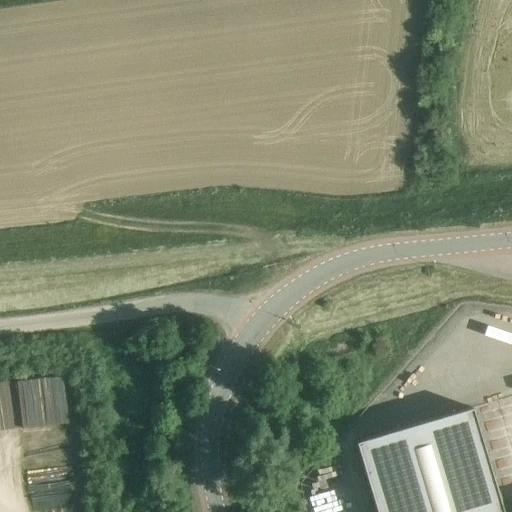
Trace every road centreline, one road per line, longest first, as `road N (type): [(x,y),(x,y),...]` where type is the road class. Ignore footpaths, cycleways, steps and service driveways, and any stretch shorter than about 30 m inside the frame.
road 1 (residential): [(511,240),(392,252),(338,267),(290,295),(254,332)]
road 2 (unclassified): [(0,331),(179,304),(218,306),(254,332)]
road 3 (unclassified): [(216,511),(212,427),(226,375),(254,332)]
